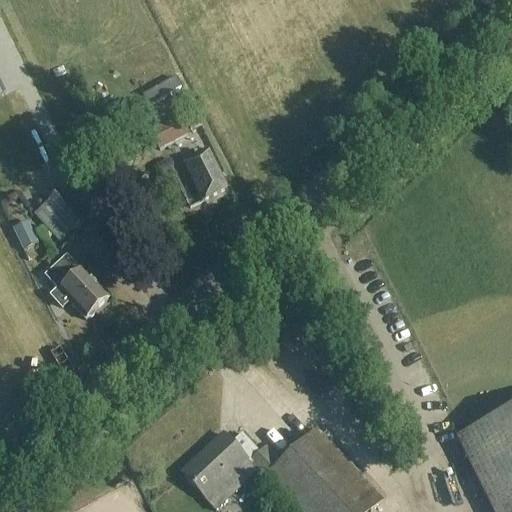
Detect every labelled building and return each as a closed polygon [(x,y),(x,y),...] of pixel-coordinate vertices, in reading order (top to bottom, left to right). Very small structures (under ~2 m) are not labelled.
[(148,109),(180,90),(174,79),(142,98),(148,109)] [(150,134),(160,153),(189,138),(179,119),(150,134)] [(108,150),(100,134),(89,139),(97,156),(108,150)] [(81,137),(70,143),(82,166),(93,160),(81,137)] [(134,145),(121,150),(128,165),(140,159),(134,145)] [(202,204),(227,192),(207,151),(182,163),(202,204)] [(88,223),(61,193),(40,213),(66,242),(88,223)] [(28,224),(14,231),(24,253),(39,246),(28,224)] [(351,233),(338,249),(349,257),(362,241),(351,233)] [(67,257),(44,278),(56,290),(50,296),(62,309),(68,304),(85,322),(108,302),(67,257)] [(253,377),(267,359),(258,352),(244,370),(253,377)] [(511,511),(511,416),(457,443),(491,511),(511,511)] [(261,457),(250,468),(257,475),(264,483),(290,511),(375,511),(384,504),(318,432),(281,467),(267,450),(260,456),(261,457)] [(217,511),(257,475),(250,468),(261,457),(260,456),(242,437),(232,446),(223,437),(181,477),(214,511),(217,511)]
